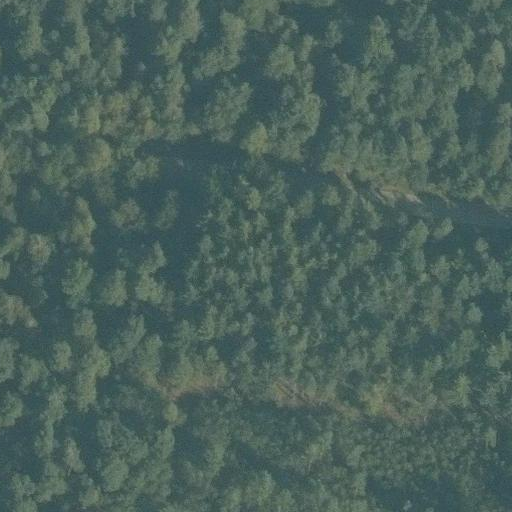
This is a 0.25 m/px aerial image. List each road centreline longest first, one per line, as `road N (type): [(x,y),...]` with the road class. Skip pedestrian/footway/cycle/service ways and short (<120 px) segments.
road 1 (unclassified): [(0,151),(511,221)]
road 2 (track): [(153,511),(200,178)]
